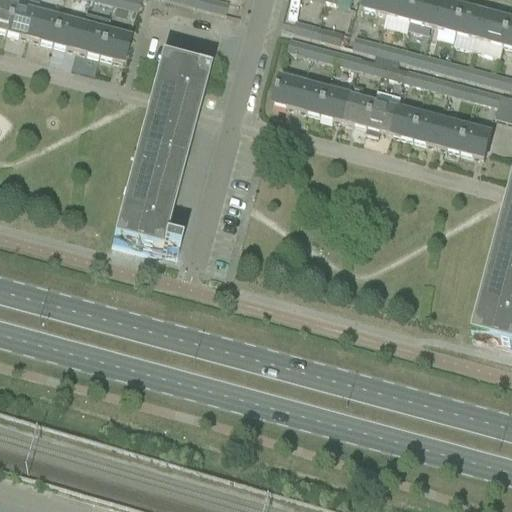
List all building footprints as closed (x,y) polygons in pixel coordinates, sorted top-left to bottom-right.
[(0,0),(0,38),(3,39),(10,12),(0,9),(0,3),(1,1),(0,0)] [(112,11),(114,0),(89,0),(88,5),(112,11)] [(135,17),(138,6),(114,0),(112,11),(135,17)] [(176,8),(177,0),(152,0),(152,2),(161,4),(176,8)] [(199,14),(202,4),(187,0),(177,0),(176,8),(199,14)] [(351,0),(326,0),(324,8),(334,10),(336,1),(350,4),(351,0)] [(384,21),(390,0),(365,0),(361,15),(384,21)] [(408,27),(415,2),(408,0),(390,0),(384,21),(408,27)] [(431,34),(438,8),(415,2),(408,27),(431,34)] [(225,10),(202,4),(199,14),(222,21),(225,10)] [(27,45),(34,19),(37,8),(26,6),(23,16),(10,12),(3,39),(27,45)] [(431,34),(455,40),(461,14),(438,8),(431,34)] [(478,46),(485,20),(461,14),(455,40),(478,46)] [(51,51),(57,25),(34,19),(27,45),(51,51)] [(97,64),(104,37),(107,27),(84,20),(81,31),(74,58),(97,64)] [(501,52),(508,27),(485,20),(478,46),(475,58),(498,64),(501,52)] [(74,58),(81,31),(57,25),(51,51),(74,58)] [(511,27),(508,27),(501,52),(511,55),(511,27)] [(291,39),(309,44),(314,45),(317,35),(294,28),(291,39)] [(341,42),(317,35),(314,45),(338,52),(341,42)] [(121,70),(128,44),(104,37),(97,64),(121,70)] [(373,62),(376,51),(353,45),(350,56),(373,62)] [(310,64),(313,53),(290,47),(287,58),(310,64)] [(397,68),(400,57),(376,51),(373,62),(397,68)] [(333,70),(336,60),(313,53),(310,64),(333,70)] [(420,75),(423,63),(400,57),(397,68),(420,75)] [(333,70),(357,77),(359,66),(336,60),(333,70)] [(444,81),(447,70),(423,63),(420,75),(444,81)] [(380,83),(383,72),(359,66),(357,77),(380,83)] [(162,252),(196,125),(198,115),(207,83),(158,70),(149,102),(109,252),(158,265),(159,261),(174,265),(176,256),(162,252)] [(467,87),(470,76),(447,70),(444,81),(467,87)] [(406,78),(395,75),(383,72),(380,83),(403,89),(406,78)] [(490,93),(493,82),(470,76),(467,87),(490,93)] [(426,95),(429,84),(406,78),(403,89),(426,95)] [(511,98),(511,86),(509,86),(493,82),(490,93),(511,98)] [(450,101),(453,90),(429,84),(426,95),(450,101)] [(296,117),(303,91),(280,85),(273,111),(296,117)] [(343,129),(352,95),(328,89),(326,97),(319,123),(343,129)] [(473,108),(476,96),(453,90),(450,101),(473,108)] [(319,123),(326,97),(303,91),(296,117),(319,123)] [(366,135),(373,110),(359,106),(362,95),(352,93),(352,95),(343,129),(366,135)] [(496,114),(499,102),(476,96),(473,108),(496,114)] [(505,129),(511,106),(499,102),(496,114),(493,126),(505,129)] [(389,142),(396,116),(373,110),(366,135),(365,140),(377,144),(379,139),(389,142)] [(412,148),(419,122),(396,116),(389,142),(412,148)] [(436,154),(443,128),(419,122),(412,148),(436,154)] [(459,160),(466,135),(443,128),(436,154),(459,160)] [(482,166),(489,141),(466,135),(459,160),(482,166)] [(511,191),(510,198),(471,348),(511,359),(511,191)]
